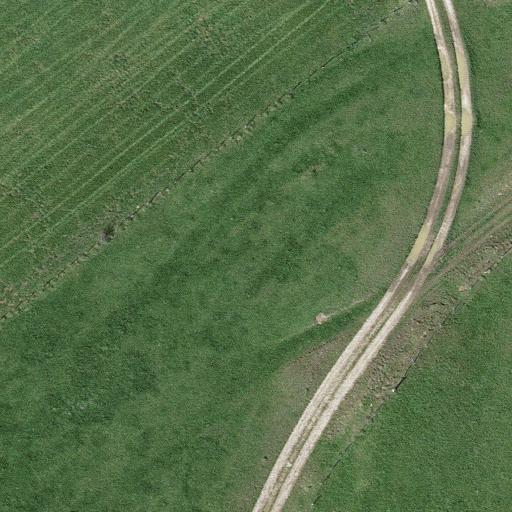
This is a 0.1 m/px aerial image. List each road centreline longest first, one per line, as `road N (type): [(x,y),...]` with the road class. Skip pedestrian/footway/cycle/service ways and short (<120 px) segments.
road 1 (track): [(436,0),(453,84),(435,221),(396,307),(330,399),(267,511)]
road 2 (track): [(396,307),(511,207)]
